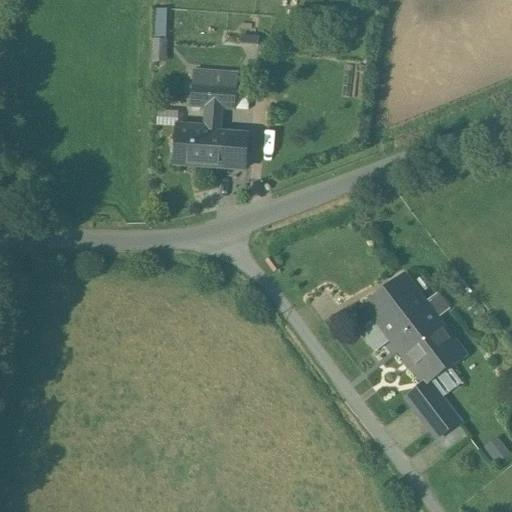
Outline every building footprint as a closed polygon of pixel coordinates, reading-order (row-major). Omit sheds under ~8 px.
[(155,62),(170,63),(171,8),(156,8),(155,62)] [(223,110),(235,111),(237,75),(193,72),(191,108),(206,109),(223,110)] [(163,109),(161,124),(181,127),(183,112),(163,109)] [(177,126),(174,166),(244,171),(247,137),(221,135),(223,110),(206,109),(204,129),(177,126)] [(405,278),(365,308),(409,367),(449,337),(405,278)] [(449,337),(409,367),(424,386),(429,382),(463,355),(449,337)] [(424,386),(404,401),(434,440),(459,421),(429,382),(424,386)]
